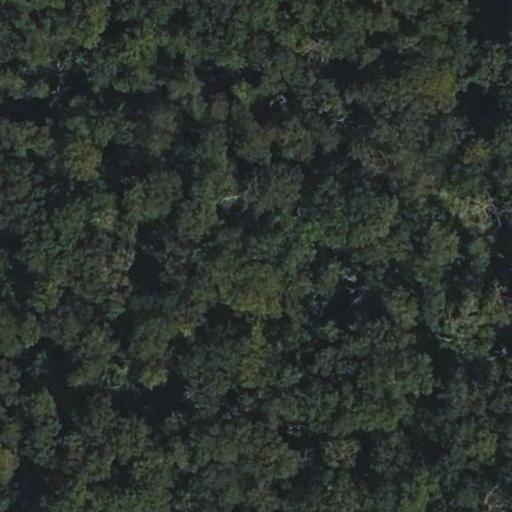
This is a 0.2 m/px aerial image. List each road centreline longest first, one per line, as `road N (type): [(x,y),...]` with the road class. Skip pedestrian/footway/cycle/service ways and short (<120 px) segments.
road 1 (track): [(413,511),(481,0)]
road 2 (track): [(240,0),(0,279)]
